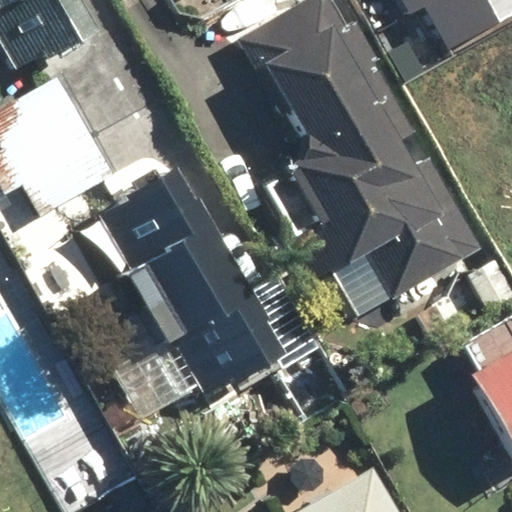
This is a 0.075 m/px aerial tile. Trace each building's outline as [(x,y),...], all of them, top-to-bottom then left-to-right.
[(67,0),(0,0),(0,19),(29,68),(87,33),(67,0)] [(324,0),(297,0),(233,35),(300,157),(250,183),(302,278),(356,250),(382,298),(477,247),(426,154),(400,168),(386,143),(410,130),(350,21),(339,27),(324,0)] [(511,0),(405,0),(486,144),(511,129),(511,0)] [(53,74),(0,103),(0,195),(18,185),(35,216),(109,175),(53,74)] [(130,106),(92,124),(114,169),(151,150),(130,106)] [(122,201),(96,216),(124,263),(106,273),(148,346),(172,332),(207,390),(266,356),(275,372),(315,349),(267,268),(233,288),(162,166),(117,192),(122,201)] [(511,339),(454,374),(509,468),(511,466),(511,339)] [(396,511),(370,465),(287,511),(396,511)]
